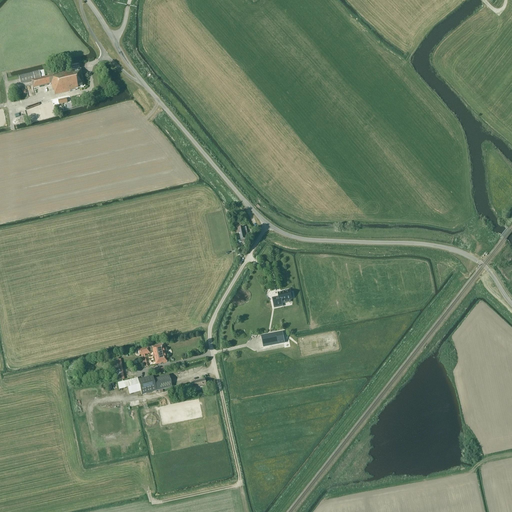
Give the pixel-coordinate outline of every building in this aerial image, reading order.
[(75,89),(84,87),(80,68),(44,77),(43,71),(19,77),(20,84),(31,81),(32,88),(51,83),(52,90),(53,90),(54,95),(75,90),(75,89)] [(28,111),(39,107),(38,102),(27,106),(28,111)] [(248,237),(246,227),(243,228),(237,229),(238,234),(239,234),(240,240),(237,241),(238,243),(241,243),(245,242),(244,239),(245,239),(245,238),(248,237)] [(290,293),(289,290),(286,291),(285,291),(282,292),(278,293),(279,298),(272,300),(274,307),(282,306),(281,302),(291,300),(290,298),(292,295),(290,293)] [(282,332),(261,336),(263,347),(284,343),(282,332)] [(162,344),(141,349),(137,350),(138,356),(149,354),(149,351),(152,350),(155,365),(161,364),(160,363),(162,362),(163,364),(166,363),(162,344)] [(117,381),(122,380),(118,360),(113,361),(117,381)] [(171,387),(169,376),(165,376),(164,373),(137,380),(137,378),(117,384),(119,390),(127,388),(129,395),(140,391),(141,395),(171,387)] [(196,390),(207,388),(204,379),(194,382),(196,390)] [(97,422),(104,422),(104,416),(102,416),(102,407),(95,407),(96,417),(97,417),(97,422)]
